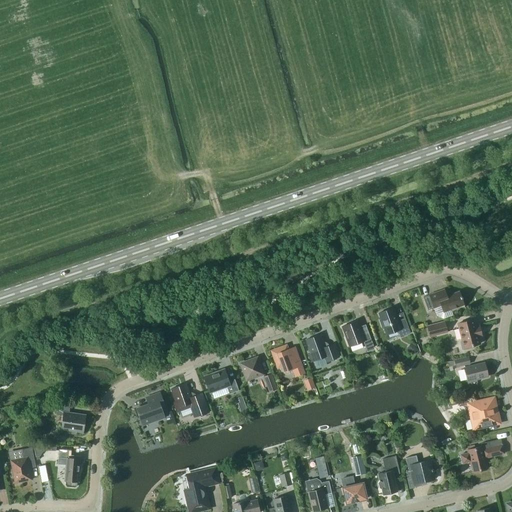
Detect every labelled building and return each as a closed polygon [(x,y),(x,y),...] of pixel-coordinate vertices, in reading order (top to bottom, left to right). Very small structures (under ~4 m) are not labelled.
[(427,306),(428,310),(441,306),(444,312),(451,310),(457,309),(456,308),(464,305),(459,292),(447,296),(445,290),(429,295),(433,304),(427,306)] [(398,331),(400,337),(411,333),(404,316),(397,319),(393,308),(379,313),(381,319),(380,320),(383,327),(384,326),(387,335),(398,331)] [(476,327),(474,320),(458,324),(462,340),(461,340),(460,342),(462,349),(464,350),(471,348),(472,347),(472,346),(480,344),(478,337),(482,336),(479,326),(476,327)] [(375,349),(370,335),(363,337),(357,321),(342,327),(349,347),(364,341),(367,352),(375,349)] [(427,326),(430,337),(448,333),(445,322),(427,326)] [(340,357),(335,344),(325,347),(321,334),(306,340),(310,353),(308,354),(311,362),(325,357),(326,362),(340,357)] [(418,350),(411,343),(406,348),(413,355),(418,350)] [(304,373),(295,347),(287,350),(286,347),(274,352),(279,366),(282,365),(284,372),(293,369),(296,376),(304,373)] [(454,360),(456,368),(470,364),(469,357),(454,360)] [(263,374),(257,358),(241,364),(247,380),(263,374)] [(464,368),(469,386),(478,384),(476,379),(488,377),(485,363),(464,368)] [(224,370),(205,377),(210,392),(227,386),(230,394),(239,391),(235,379),(228,382),(224,370)] [(340,372),(342,379),(349,377),(346,370),(340,372)] [(277,390),(272,374),(264,377),(269,392),(277,390)] [(316,388),(312,378),(304,381),(308,391),(316,388)] [(194,417),(209,412),(202,393),(191,397),(186,383),(171,389),(176,402),(173,403),(177,412),(191,407),(194,417)] [(164,405),(160,393),(147,398),(149,405),(137,409),(143,425),(164,417),(161,406),(164,405)] [(238,398),(240,402),(243,412),(248,410),(242,396),(238,398)] [(499,423),(493,398),(469,404),(474,429),(499,423)] [(77,431),(83,432),(85,415),(69,413),(70,406),(59,404),(57,414),(64,415),(62,429),(68,430),(67,433),(77,434),(77,431)] [(490,448),(489,442),(481,444),(481,446),(468,449),(469,453),(461,455),(463,463),(471,461),(473,472),(488,468),(485,458),(504,453),(502,445),(490,448)] [(22,482),(32,480),(29,463),(35,462),(32,448),(23,450),(25,458),(11,460),(14,476),(14,477),(15,484),(22,482)] [(66,458),(65,481),(66,481),(66,485),(67,486),(75,487),(77,486),(77,482),(79,482),(80,459),(71,458),(72,450),(59,449),(59,457),(66,458)] [(351,458),(355,476),(366,473),(362,456),(351,458)] [(400,473),(396,456),(382,459),(385,472),(378,474),(380,480),(378,483),(379,487),(382,489),(383,495),(398,492),(394,475),(400,473)] [(435,479),(430,460),(418,463),(416,456),(406,458),(409,471),(411,471),(415,487),(424,485),(423,482),(435,479)] [(254,463),(256,471),(264,469),(262,461),(254,463)] [(219,483),(215,469),(187,475),(190,489),(185,490),(190,511),(192,511),(209,508),(204,486),(219,483)] [(330,478),(328,469),(320,471),(322,479),(330,478)] [(279,475),(282,487),(292,485),(289,473),(279,475)] [(353,476),(341,479),(343,488),(347,503),(366,499),(363,483),(355,485),(353,476)] [(257,483),(256,477),(249,478),(250,485),(257,483)] [(320,483),(320,480),(317,478),(306,481),(309,492),(312,504),(311,504),(313,511),(327,508),(324,495),(332,493),(329,481),(320,483)] [(223,487),(226,499),(232,498),(229,485),(223,487)] [(289,496),(274,499),(276,511),(290,511),(289,504),(291,503),(289,496)] [(259,511),(257,500),(247,502),(247,501),(233,504),(234,511),(259,511)]
